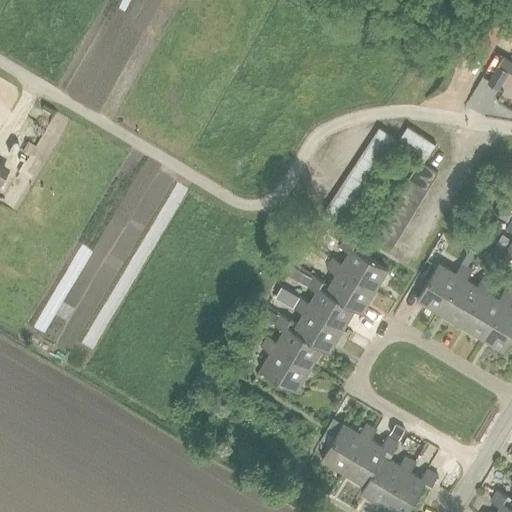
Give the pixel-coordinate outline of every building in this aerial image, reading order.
[(511,7),(502,24),(502,25),(511,31),(511,7)] [(482,17),(464,48),(485,61),(503,30),(482,17)] [(498,67),(510,74),(511,74),(511,62),(503,58),(498,67)] [(510,74),(498,67),(489,84),(500,90),(510,74)] [(405,152),(417,134),(408,128),(396,146),(405,152)] [(374,138),(392,150),(398,141),(380,129),(374,138)] [(415,159),(427,140),(417,134),(405,152),(415,159)] [(368,147),(386,159),(392,150),(374,138),(368,147)] [(427,140),(415,159),(424,165),(436,146),(427,140)] [(361,156),(380,169),(386,159),(368,147),(361,156)] [(355,166),(374,178),(380,169),(361,156),(355,166)] [(0,183),(9,168),(0,162),(0,183)] [(421,163),(416,173),(434,184),(440,175),(421,163)] [(349,175),(367,187),(374,178),(355,166),(349,175)] [(416,173),(410,182),(428,193),(434,184),(416,173)] [(343,184),(361,196),(367,187),(349,175),(343,184)] [(410,182),(404,192),(423,203),(428,193),(410,182)] [(337,193),(355,206),(361,196),(343,184),(337,193)] [(404,192),(398,201),(417,212),(423,203),(404,192)] [(331,203),(349,215),(355,206),(337,193),(331,203)] [(398,201),(393,211),(411,222),(417,212),(398,201)] [(343,224),(349,215),(331,203),(324,212),(343,224)] [(393,211),(387,220),(406,231),(411,222),(393,211)] [(387,220),(381,229),(400,241),(406,231),(387,220)] [(381,229),(376,239),(394,250),(400,241),(381,229)] [(341,265),(338,271),(374,293),(388,270),(354,248),(357,243),(346,237),(339,249),(348,254),(341,265)] [(469,250),(460,264),(466,268),(475,253),(471,251),(469,250)] [(325,293),(354,310),(361,314),(374,293),(338,271),(341,265),(332,260),(325,271),(334,276),(328,287),(325,293)] [(439,263),(417,299),(438,312),(460,276),(465,279),(471,271),(466,268),(460,264),(455,273),(439,263)] [(292,268),(287,275),(299,282),(303,275),(292,268)] [(460,276),(438,312),(459,325),(482,288),(487,292),(492,284),(481,277),(476,286),(465,279),(460,276)] [(313,277),(306,289),(316,295),(309,305),(306,310),(341,332),(354,310),(325,293),(319,289),(323,284),(313,277)] [(323,284),(319,289),(325,293),(328,287),(323,284)] [(282,288),(276,298),(293,309),(294,308),(300,299),(282,288)] [(482,288),(459,325),(481,339),(504,302),(509,305),(511,300),(511,296),(503,290),(498,298),(487,292),(482,288)] [(306,310),(309,305),(300,299),(294,308),(293,309),(303,315),(297,325),(293,332),(322,349),(328,353),(341,332),(306,310)] [(504,302),(481,339),(503,351),(511,335),(511,306),(509,305),(504,302)] [(271,325),(277,315),(265,308),(258,318),(271,325)] [(280,315),(273,327),(283,332),(276,343),(273,348),(309,370),(322,349),(293,332),(287,328),(291,322),(280,315)] [(291,322),(287,328),(293,332),(297,325),(291,322)] [(270,354),(260,370),(296,392),(309,370),(273,348),(276,343),(267,337),(260,348),(270,354)] [(343,423),(321,459),(344,472),(365,436),(371,439),(376,430),(365,423),(359,433),(343,423)] [(399,440),(402,434),(405,430),(395,425),(389,435),(399,440)] [(365,436),(344,472),(364,485),(365,485),(382,455),(383,455),(386,450),(392,453),(398,443),(387,436),(381,445),(371,439),(365,436)] [(386,450),(383,455),(388,459),(392,453),(386,450)] [(364,485),(361,491),(384,504),(405,468),(411,471),(416,462),(405,456),(399,465),(388,459),(383,455),(382,455),(365,485),(364,485)] [(421,478),(411,471),(405,468),(384,504),(396,511),(407,511),(426,481),(431,485),(437,475),(426,469),(421,478)] [(496,511),(511,511),(511,508),(508,506),(503,503),(507,496),(497,490),(490,501),(499,507),(496,511)] [(511,499),(507,496),(503,503),(508,506),(511,499)]
